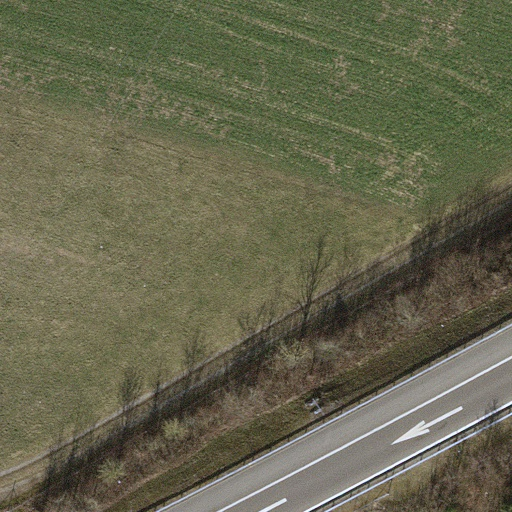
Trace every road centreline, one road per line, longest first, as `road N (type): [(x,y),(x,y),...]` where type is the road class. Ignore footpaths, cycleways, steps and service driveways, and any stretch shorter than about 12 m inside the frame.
road 1 (track): [(511,195),(0,484)]
road 2 (motorway): [(511,375),(254,511)]
